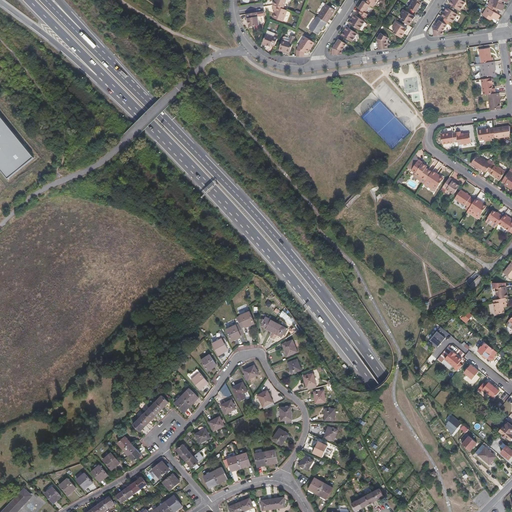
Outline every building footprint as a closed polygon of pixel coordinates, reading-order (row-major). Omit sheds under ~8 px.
[(289,0),(276,0),(275,5),(276,5),(282,8),(286,9),(289,0)] [(423,1),(421,0),(413,0),(409,7),(416,12),(421,4),(423,1)] [(462,0),(451,0),(450,3),(460,10),(465,2),(462,0)] [(492,0),(491,0),(489,5),(490,6),(488,9),(483,16),(491,21),(493,18),(494,19),(495,17),(498,19),(500,16),(496,13),(498,9),(499,10),(500,8),(503,9),(504,6),(501,4),(503,1),(504,2),(504,0),(508,1),(508,0),(492,0)] [(360,13),(367,17),(369,14),(367,12),(371,5),(367,3),(364,1),(359,8),(362,10),(360,13)] [(321,17),(329,22),(337,10),(329,4),(321,17)] [(282,8),(276,5),(275,10),(278,11),(275,18),(286,22),(290,11),(286,9),(282,8)] [(447,7),(442,16),(452,22),(458,14),(447,7)] [(404,15),(401,20),(409,25),(412,20),(413,21),(416,16),(403,9),(401,13),(404,15)] [(260,12),(248,14),(249,19),(251,19),(251,22),(252,27),(262,25),(261,18),(260,12)] [(350,23),(360,30),(366,21),(355,15),(350,23)] [(321,17),(320,16),(311,29),(320,34),(322,31),(323,29),(326,25),(327,26),(329,22),(321,17)] [(433,29),(435,36),(442,35),(443,35),(443,31),(447,25),(439,20),(433,29)] [(397,28),(394,33),(402,38),(405,33),(408,29),(396,21),(393,26),(397,28)] [(349,39),(353,42),(358,33),(348,27),(343,35),(349,39)] [(274,44),(277,46),(281,36),(277,35),(278,33),(270,30),(265,43),(269,45),(273,46),(274,44)] [(379,38),(380,50),(390,48),(389,40),(390,37),(388,36),(388,34),(386,33),(385,34),(382,32),(379,38)] [(286,51),(293,53),(297,36),(293,35),(293,38),(287,36),(286,36),(285,37),(285,40),(282,50),(286,51)] [(299,49),(300,56),(302,56),(306,56),(306,52),(307,51),(309,52),(312,48),(313,46),(314,47),(317,42),(307,36),(299,49)] [(335,56),(343,55),(344,54),(344,50),(347,44),(348,43),(340,39),(334,48),(335,56)] [(482,63),(494,61),(493,57),(491,57),(489,48),(479,50),(481,63),(482,63)] [(495,65),(495,61),(494,61),(482,63),(484,74),(480,75),(480,77),(483,76),(487,76),(487,79),(491,78),(493,78),(493,75),(496,74),(494,66),(495,65)] [(481,80),(484,96),(487,95),(495,94),(494,89),(492,89),(491,84),(492,84),(491,78),(487,79),(483,79),(481,80)] [(487,95),(490,111),(500,109),(498,98),(500,97),(499,93),(495,94),(487,95)] [(35,157),(0,115),(0,147),(2,149),(0,150),(0,169),(7,178),(35,157)] [(508,127),(493,129),(495,138),(495,139),(510,137),(508,127)] [(490,138),(495,138),(493,129),(489,130),(489,128),(477,130),(479,141),(490,139),(490,138)] [(461,132),(456,133),(456,134),(457,142),(458,145),(471,143),(470,134),(461,135),(461,132)] [(457,142),(456,134),(453,134),(453,133),(441,135),(442,145),(454,143),(454,142),(457,142)] [(482,170),(485,172),(486,170),(491,163),(492,162),(488,160),(487,162),(476,156),(470,165),(481,172),(482,170)] [(426,180),(432,172),(426,168),(427,166),(422,163),(423,162),(419,159),(411,170),(416,174),(426,180)] [(491,163),(486,170),(489,172),(489,173),(499,180),(505,171),(495,165),(494,165),(491,163)] [(438,174),(433,171),(432,172),(426,180),(423,184),(435,192),(437,188),(443,180),(437,175),(438,174)] [(511,173),(508,171),(501,181),(505,184),(504,185),(508,187),(508,186),(511,188),(511,175),(510,175),(511,173)] [(426,180),(416,174),(413,178),(423,184),(426,180)] [(453,180),(449,177),(442,187),(454,194),(459,186),(452,181),(453,180)] [(469,208),(474,200),(469,198),(470,197),(460,190),(454,199),(464,206),(464,205),(466,206),(465,209),(467,210),(469,208)] [(479,200),(475,198),(474,200),(469,208),(480,215),(485,206),(478,201),(479,200)] [(480,215),(469,208),(467,210),(467,211),(477,218),(480,215)] [(487,217),(497,224),(498,222),(503,215),(500,213),(499,214),(496,212),(492,209),(487,217)] [(508,215),(504,213),(503,215),(498,222),(510,230),(511,227),(511,219),(507,216),(508,215)] [(497,224),(487,217),(485,221),(494,227),(497,224)] [(511,263),(510,262),(502,276),(511,282),(511,280),(511,263)] [(479,277),(476,273),(465,282),(470,286),(479,277)] [(503,298),(506,298),(505,291),(503,291),(502,287),(504,287),(503,284),(490,284),(490,289),(493,289),(495,300),(503,298)] [(504,305),(503,298),(495,300),(491,301),(494,315),(503,313),(502,308),(501,306),(504,305)] [(241,316),(245,327),(251,324),(252,325),(255,324),(250,312),(241,316)] [(272,332),(277,323),(267,317),(262,326),(272,332)] [(287,329),(277,323),(272,332),(273,333),(277,335),(282,338),(284,334),(286,335),(288,330),(287,329)] [(236,326),(227,330),(232,342),(236,340),(235,340),(241,337),(241,336),(245,335),(240,325),(237,326),(236,326)] [(450,335),(436,325),(426,337),(440,347),(450,335)] [(222,339),(213,344),(219,355),(223,354),(222,353),(227,350),(222,339)] [(283,345),(288,357),(298,352),(294,340),(283,345)] [(490,346),(486,343),(483,347),(482,347),(478,351),(483,355),(490,346)] [(490,346),(483,355),(487,358),(491,354),(490,354),(494,350),(490,346)] [(463,359),(454,350),(446,359),(456,368),(455,369),(459,371),(463,366),(460,363),(463,359)] [(210,355),(202,361),(209,372),(212,369),(211,369),(217,365),(210,355)] [(302,371),(298,360),(289,363),(292,374),(302,371)] [(254,366),(244,371),(249,380),(259,375),(254,366)] [(481,375),(472,366),(465,374),(475,382),(481,375)] [(197,370),(190,376),(201,390),(204,387),(203,387),(205,385),(206,386),(209,384),(197,370)] [(303,376),(307,387),(317,384),(313,373),(303,376)] [(493,399),(500,391),(490,382),(487,385),(484,383),(480,388),(493,399)] [(244,393),(248,391),(243,383),(233,388),(237,397),(244,393)] [(183,396),(192,405),(195,402),(194,402),(196,400),(197,401),(199,398),(190,389),(183,396)] [(268,391),(258,396),(263,407),(273,402),(268,391)] [(324,391),(314,392),(316,403),(326,402),(324,391)] [(244,393),(237,397),(240,402),(246,398),(244,393)] [(157,401),(163,408),(169,402),(162,396),(157,401)] [(189,408),(192,405),(183,396),(176,403),(184,411),(189,407),(189,408)] [(232,400),(222,406),(226,414),(236,409),(232,400)] [(158,414),(163,408),(157,401),(151,407),(158,414)] [(152,420),(158,414),(151,407),(145,413),(152,420)] [(291,407),(280,408),(281,420),(292,420),(291,407)] [(325,420),(335,420),(335,409),(325,409),(325,420)] [(146,426),(152,420),(145,413),(139,419),(146,426)] [(462,424),(454,416),(446,424),(447,425),(455,432),(459,428),(462,424)] [(220,417),(210,422),(214,431),(225,426),(220,417)] [(140,431),(146,426),(139,419),(133,425),(140,431)] [(507,437),(511,441),(511,425),(508,422),(500,431),(503,434),(503,435),(503,437),(504,437),(504,438),(506,438),(507,437)] [(465,433),(468,429),(462,424),(459,428),(465,433)] [(455,432),(447,425),(446,427),(452,435),(455,432)] [(324,438),(334,441),(338,430),(328,427),(324,438)] [(196,434),(200,443),(211,438),(206,429),(196,434)] [(280,429),(273,439),(282,445),(289,435),(280,429)] [(478,443),(469,436),(462,444),(471,451),(478,443)] [(124,449),(132,443),(126,437),(118,443),(124,449)] [(319,442),(313,452),(323,457),(328,446),(319,442)] [(137,449),(132,443),(124,449),(129,456),(137,449)] [(182,456),(189,450),(184,444),(177,450),(182,456)] [(501,453),(509,460),(511,456),(511,449),(507,446),(501,453)] [(496,457),(485,448),(479,455),(490,465),(496,457)] [(142,456),(137,449),(129,456),(134,462),(142,456)] [(194,456),(189,450),(182,456),(187,462),(194,456)] [(265,452),(268,465),(271,464),(271,463),(277,462),(275,450),(265,452)] [(265,466),(268,465),(265,452),(256,454),(258,467),(262,466),(262,465),(264,465),(265,466)] [(111,453),(104,460),(112,470),(115,468),(114,467),(119,462),(111,453)] [(237,456),(241,468),(245,467),(251,465),(247,453),(237,456)] [(199,462),(194,456),(187,462),(192,468),(199,462)] [(238,470),(241,468),(237,456),(228,459),(232,471),(238,469),(238,470)] [(305,456),(299,465),(307,471),(314,461),(305,456)] [(153,471),(159,479),(170,470),(167,467),(166,468),(162,463),(153,471)] [(106,478),(108,475),(100,465),(92,472),(100,481),(105,477),(106,478)] [(213,472),(219,484),(222,482),(222,481),(227,478),(222,468),(213,472)] [(216,485),(219,484),(213,472),(204,477),(210,487),(215,484),(216,485)] [(85,489),(90,485),(90,486),(93,483),(85,473),(77,480),(85,489)] [(164,484),(170,491),(179,483),(175,479),(176,478),(174,475),(164,484)] [(142,478),(136,483),(141,490),(148,485),(142,478)] [(314,493),(317,494),(321,487),(324,483),(315,478),(309,489),(315,492),(314,493)] [(68,479),(60,485),(69,495),(71,493),(71,492),(76,488),(68,479)] [(141,490),(136,483),(130,488),(135,495),(141,490)] [(321,487),(317,494),(321,496),(321,495),(327,498),(333,488),(324,483),(321,487)] [(46,494),(53,503),(58,499),(59,500),(61,497),(53,487),(46,494)] [(135,495),(130,488),(123,493),(129,500),(135,495)] [(25,489),(1,511),(17,511),(33,496),(25,489)] [(373,493),(377,500),(383,496),(379,489),(373,493)] [(129,500),(123,493),(117,497),(123,504),(129,500)] [(366,497),(370,504),(377,500),(373,493),(366,497)] [(166,503),(173,511),(174,511),(179,508),(179,509),(182,507),(175,497),(166,503)] [(273,499),(274,509),(286,507),(284,497),(273,499)] [(359,500),(363,508),(370,504),(366,497),(359,500)] [(110,498),(103,502),(109,510),(115,505),(110,498)] [(240,503),(243,511),(244,511),(254,508),(250,498),(240,503)] [(263,511),(274,509),(273,499),(261,501),(263,511)] [(356,511),(363,508),(359,500),(352,504),(356,511)] [(105,511),(109,510),(103,502),(97,507),(100,511),(105,511)] [(173,511),(166,503),(158,509),(160,511),(173,511)] [(230,511),(243,511),(240,503),(229,507),(230,511)]
